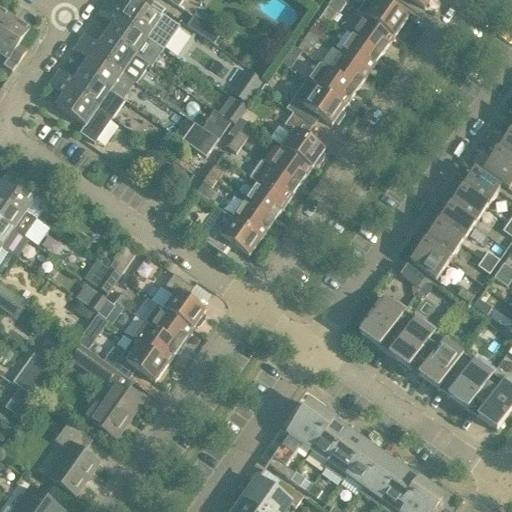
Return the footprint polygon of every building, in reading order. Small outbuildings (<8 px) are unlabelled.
[(147,38),(147,39),(163,50),(180,27),(162,14),(159,19),(130,0),(124,9),(111,0),(109,0),(103,8),(147,38)] [(357,13),(364,19),(393,39),(407,21),(388,7),(392,0),(366,0),(357,13)] [(429,0),(409,0),(423,10),(429,0)] [(322,15),(330,21),(336,13),(328,7),(322,15)] [(0,31),(11,16),(0,8),(0,31)] [(113,25),(106,35),(136,55),(133,58),(147,67),(150,70),(163,50),(147,39),(147,38),(103,8),(98,15),(113,25)] [(330,21),(322,15),(316,23),(324,29),(330,21)] [(12,73),(18,64),(26,53),(19,48),(32,30),(11,16),(0,31),(0,51),(10,58),(5,64),(3,67),(12,73)] [(221,34),(194,16),(186,28),(213,46),(221,34)] [(364,19),(352,36),(381,57),(393,39),(364,19)] [(133,58),(136,55),(106,35),(99,44),(85,34),(80,42),(124,73),(121,76),(134,85),(147,67),(133,58)] [(352,36),(340,53),(369,74),(381,57),(352,36)] [(111,90),(121,76),(124,73),(80,42),(75,50),(89,60),(82,70),(111,90)] [(274,42),(266,54),(274,59),(282,48),(274,42)] [(297,51),(305,56),(310,48),(303,43),(297,51)] [(340,53),(327,71),(327,72),(356,92),(369,74),(340,53)] [(343,110),(356,92),(327,72),(327,71),(319,66),(306,83),(314,89),(343,110)] [(113,118),(119,109),(123,103),(109,93),(111,90),(82,70),(75,80),(60,70),(55,78),(113,118)] [(262,84),(247,74),(231,96),(246,107),(262,84)] [(96,143),(113,118),(55,78),(50,86),(64,96),(57,106),(86,126),(81,132),(96,143)] [(292,115),(305,124),(312,114),(331,128),(343,110),(314,89),(305,103),(296,96),(286,111),(292,115)] [(234,102),(222,118),(231,125),(233,127),(238,120),(245,111),(234,102)] [(224,133),(231,125),(222,118),(215,113),(208,122),(224,133)] [(309,170),(312,167),(314,169),(318,167),(323,161),(323,157),(320,155),(323,151),(304,138),(311,129),(305,124),(292,115),(282,130),(291,137),(281,150),(309,170)] [(218,142),(224,133),(208,122),(202,131),(218,142)] [(195,126),(182,144),(205,160),(218,142),(202,131),(195,126)] [(236,138),(233,142),(241,148),(248,138),(239,132),(236,138)] [(511,140),(507,137),(495,154),(511,166),(511,140)] [(241,148),(233,142),(227,149),(235,155),(241,148)] [(281,150),(269,168),(297,188),(309,170),(281,150)] [(508,191),(511,185),(511,166),(495,154),(482,173),(508,191)] [(284,206),(297,188),(269,168),(261,162),(249,180),(256,186),(284,206)] [(174,187),(184,173),(172,164),(162,178),(174,187)] [(208,177),(216,183),(222,174),(214,169),(208,177)] [(472,174),(459,192),(486,211),(498,192),(472,174)] [(0,196),(36,221),(49,203),(9,175),(1,186),(0,184),(0,196)] [(216,183),(208,177),(202,185),(210,190),(216,183)] [(256,186),(244,203),(272,223),(284,206),(256,186)] [(459,192),(447,210),(473,228),(486,211),(459,192)] [(14,232),(24,239),(37,248),(49,232),(35,222),(36,221),(0,196),(0,222),(14,232)] [(244,203),(232,220),(260,241),(272,223),(244,203)] [(447,210),(434,228),(461,246),(473,228),(447,210)] [(232,220),(222,214),(202,242),(221,255),(228,245),(247,259),(260,241),(232,220)] [(189,225),(180,218),(173,229),(182,235),(189,225)] [(0,248),(2,250),(14,232),(0,222),(0,248)] [(511,240),(511,229),(507,226),(502,233),(511,240)] [(434,228),(422,245),(448,264),(461,246),(434,228)] [(435,282),(448,264),(422,245),(409,264),(435,282)] [(124,247),(108,271),(119,279),(135,255),(124,247)] [(487,254),(482,261),(493,269),(498,262),(487,254)] [(488,276),(493,269),(482,261),(477,268),(488,276)] [(511,271),(503,265),(498,272),(511,282),(511,279),(511,271)] [(419,292),(426,282),(406,268),(399,278),(419,292)] [(106,297),(119,279),(108,271),(95,289),(106,297)] [(506,289),(511,282),(498,272),(493,279),(506,289)] [(191,332),(193,329),(195,330),(199,329),(204,322),(204,318),(202,317),(205,313),(185,299),(192,290),(173,276),(162,291),(153,304),(156,306),(156,307),(191,332)] [(25,305),(0,288),(0,310),(14,320),(25,305)] [(468,305),(473,298),(461,290),(456,297),(468,305)] [(120,295),(114,304),(123,310),(129,302),(120,295)] [(108,303),(104,301),(97,296),(87,309),(98,317),(108,303)] [(362,331),(380,344),(381,345),(403,314),(406,310),(393,301),(390,305),(384,300),(362,331)] [(477,301),(472,308),(486,317),(491,310),(477,301)] [(108,303),(98,317),(105,322),(115,309),(108,303)] [(460,312),(465,316),(467,311),(455,303),(448,312),(456,318),(460,312)] [(156,307),(143,324),(179,349),(184,341),(187,340),(191,335),(191,332),(156,307)] [(432,334),(432,335),(435,331),(422,321),(419,325),(403,314),(381,345),(380,344),(377,349),(389,358),(392,353),(409,365),(410,365),(432,334)] [(166,367),(179,349),(143,324),(131,342),(166,367)] [(444,343),(432,335),(432,334),(410,365),(409,365),(406,370),(418,379),(420,377),(437,389),(461,355),(462,355),(465,351),(447,338),(444,343)] [(166,367),(131,342),(123,353),(111,350),(101,364),(115,374),(115,373),(128,382),(135,372),(154,385),(166,367)] [(34,355),(12,380),(31,396),(53,372),(34,355)] [(473,364),(462,355),(461,355),(437,389),(435,391),(448,399),(451,395),(468,406),(469,407),(491,376),(495,371),(477,359),(473,364)] [(93,426),(85,437),(92,442),(100,431),(114,441),(140,405),(109,383),(115,374),(101,364),(95,359),(86,373),(110,390),(87,422),(93,426)] [(469,407),(468,406),(465,411),(477,420),(481,415),(499,428),(511,409),(511,383),(506,380),(503,384),(491,376),(469,407)] [(302,445),(310,451),(331,422),(316,411),(316,412),(308,406),(304,412),(305,412),(267,466),(268,467),(268,466),(289,481),(294,475),(285,468),(302,445)] [(349,435),(331,422),(310,451),(327,464),(328,464),(349,435)] [(0,443),(1,444),(10,431),(0,424),(0,443)] [(82,455),(92,442),(85,437),(68,425),(54,444),(66,452),(47,478),(74,498),(97,465),(82,455)] [(367,447),(349,435),(328,464),(327,464),(323,469),(342,483),(347,477),(346,477),(367,447)] [(384,460),(367,447),(346,477),(347,477),(363,488),(363,489),(384,460)] [(402,472),(384,460),(363,489),(363,488),(358,494),(377,507),(402,472)] [(399,511),(419,484),(402,472),(377,507),(383,511),(399,511)] [(304,482),(295,475),(290,482),(299,488),(304,482)] [(258,511),(284,511),(289,506),(295,510),(303,499),(282,484),(274,494),(257,482),(258,482),(256,481),(249,492),(248,491),(243,498),(244,498),(243,501),(258,511)] [(435,496),(419,484),(399,511),(433,511),(438,506),(439,507),(443,501),(435,496)] [(321,494),(312,487),(307,494),(316,500),(321,494)] [(61,511),(29,489),(13,511),(61,511)] [(258,511),(243,501),(241,503),(240,503),(235,509),(236,510),(234,511),(258,511)]
